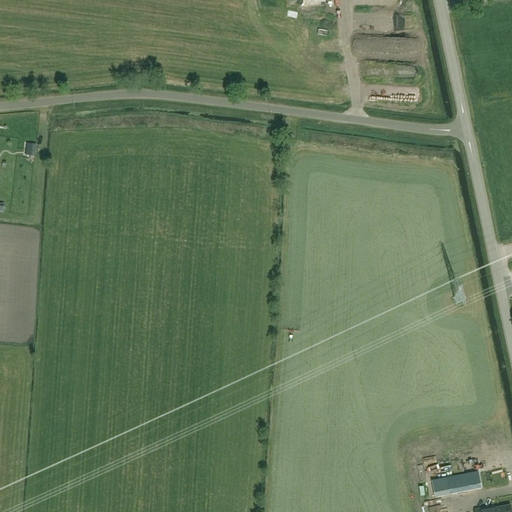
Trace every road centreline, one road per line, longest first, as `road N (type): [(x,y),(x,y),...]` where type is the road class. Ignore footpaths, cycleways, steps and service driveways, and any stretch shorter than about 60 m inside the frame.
road 1 (tertiary): [(465,127),(431,130),(154,96),(0,107)]
road 2 (tertiary): [(511,347),(465,127)]
road 3 (tertiary): [(465,127),(439,0)]
